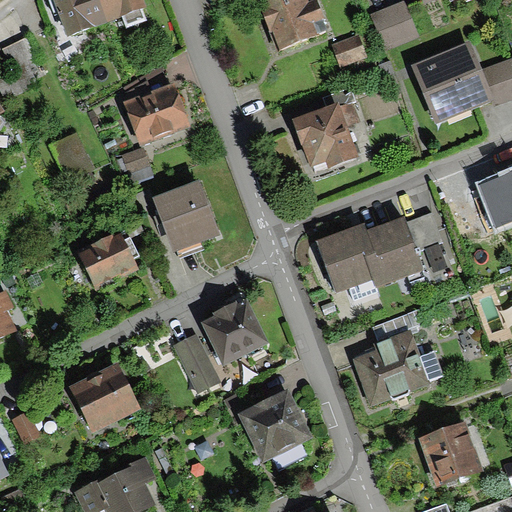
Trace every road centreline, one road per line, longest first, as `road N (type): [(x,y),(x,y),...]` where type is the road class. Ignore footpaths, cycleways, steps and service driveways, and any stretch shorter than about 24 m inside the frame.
road 1 (residential): [(0,393),(276,253)]
road 2 (residential): [(270,234),(511,139)]
road 3 (residential): [(270,234),(184,0)]
road 4 (residential): [(357,475),(276,253)]
